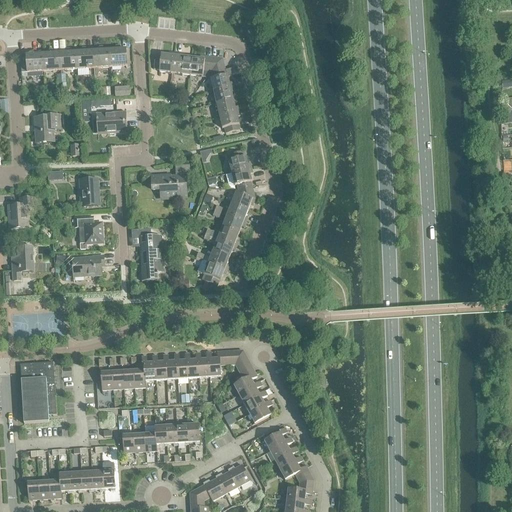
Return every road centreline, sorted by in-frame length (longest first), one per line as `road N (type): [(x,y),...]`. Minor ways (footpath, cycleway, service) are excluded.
road 1 (secondary): [(373,0),(395,511)]
road 2 (secondary): [(436,511),(414,0)]
road 3 (residential): [(237,292),(275,199),(251,71),(228,42),(139,31)]
road 4 (residential): [(122,261),(116,161),(145,148),(139,31)]
road 5 (residential): [(8,445),(78,440),(76,349)]
road 6 (residential): [(162,496),(290,414)]
road 7 (residential): [(0,178),(15,164),(8,35)]
road 8 (residential): [(139,31),(8,35)]
road 9 (residential): [(38,511),(143,506),(162,496)]
